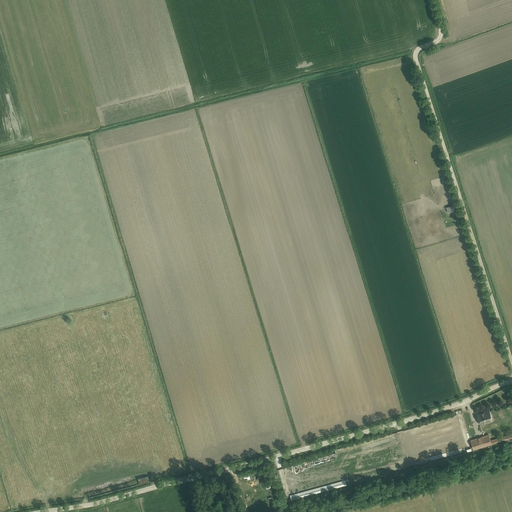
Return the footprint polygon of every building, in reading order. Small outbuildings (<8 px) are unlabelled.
[(481,414),(477,416),(480,425),(493,421),(489,410),(484,411),(485,412),(481,413),(481,414)] [(458,418),(404,433),(406,437),(459,422),(458,418)] [(460,424),(406,439),(407,443),(461,428),(460,424)] [(461,431),(408,445),(409,449),(463,434),(461,431)] [(473,447),(474,450),(511,438),(511,433),(490,440),(489,434),(471,440),(471,441),(472,444),(473,447)] [(397,434),(339,450),(340,455),(398,439),(397,434)] [(463,437),(417,450),(418,454),(464,441),(463,437)] [(399,440),(284,472),(285,477),(400,445),(399,440)] [(465,443),(418,456),(419,460),(466,447),(465,443)] [(401,447),(285,478),(287,483),(402,452),(401,447)] [(474,450),(473,447),(471,447),(471,449),(467,450),(466,447),(421,460),(422,464),(467,452),(472,451),(474,450)] [(398,454),(345,469),(347,474),(400,459),(398,454)] [(400,461),(347,476),(348,480),(401,465),(400,461)] [(401,466),(348,480),(349,485),(403,470),(401,466)] [(342,469),(287,484),(288,489),(344,474),(342,469)] [(344,474),(288,490),(290,494),(345,479),(344,474)] [(148,476),(138,478),(139,484),(149,482),(148,476)] [(345,480),(290,495),(292,500),(347,485),(345,480)]
